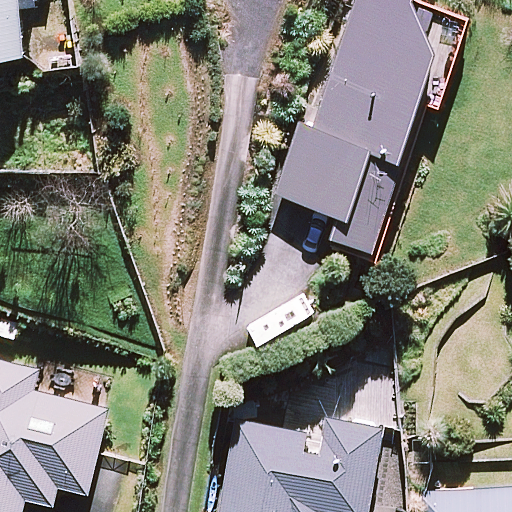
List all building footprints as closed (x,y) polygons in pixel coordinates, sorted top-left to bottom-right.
[(0,0),(0,53),(21,52),(18,0),(0,0)] [(413,0),(353,0),(313,124),(302,121),(280,191),(340,211),(333,234),(377,248),(424,101),(440,105),(467,20),(413,2),(413,0)] [(36,385),(40,368),(0,358),(0,511),(20,511),(25,494),(53,501),(58,481),(89,488),(109,403),(53,390),(36,385)] [(368,511),(383,425),(329,416),(327,432),(234,418),(219,511),(368,511)] [(511,511),(511,485),(421,494),(422,511),(511,511)]
